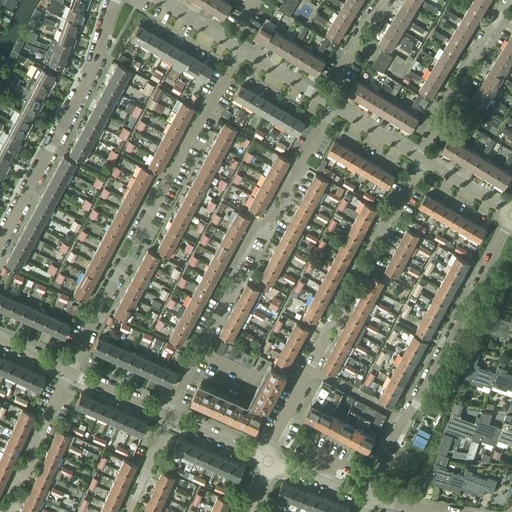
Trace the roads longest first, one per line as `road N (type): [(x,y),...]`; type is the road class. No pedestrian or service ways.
road 1 (residential): [(67,372),(241,49)]
road 2 (residential): [(167,417),(237,282),(236,260),(333,105)]
road 3 (residential): [(0,245),(92,71),(114,0)]
road 4 (residential): [(308,370),(423,160)]
road 5 (residential): [(401,416),(421,393),(511,214)]
road 6 (residential): [(416,156),(510,0)]
road 7 (residential): [(5,511),(67,372)]
